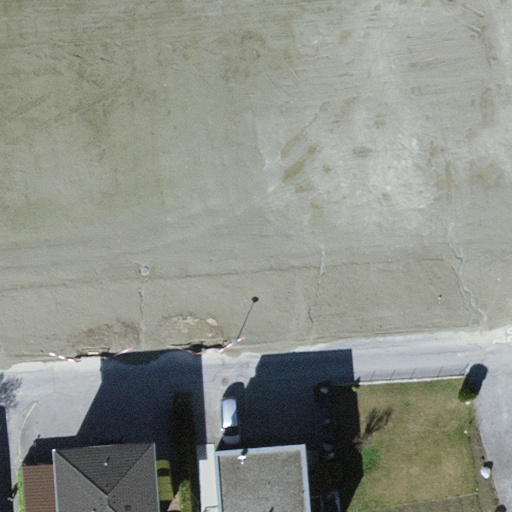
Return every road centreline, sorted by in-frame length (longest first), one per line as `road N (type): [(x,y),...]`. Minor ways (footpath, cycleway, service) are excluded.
road 1 (residential): [(511,347),(0,388)]
road 2 (motorway): [(0,198),(511,159)]
road 3 (motorway): [(511,17),(0,51)]
